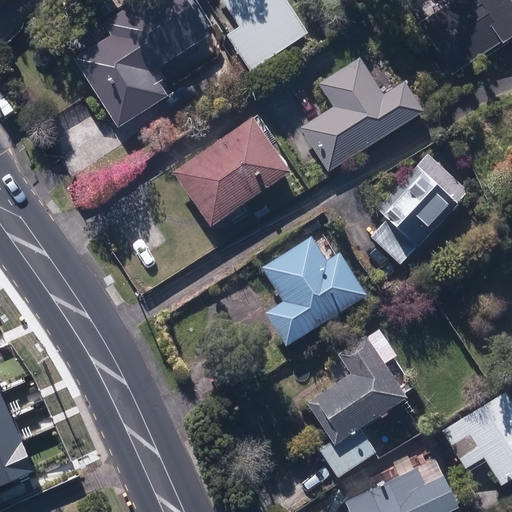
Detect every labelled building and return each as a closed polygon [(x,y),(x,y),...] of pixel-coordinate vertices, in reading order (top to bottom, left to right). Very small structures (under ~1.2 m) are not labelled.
[(75,65),(118,131),(167,100),(151,76),(208,40),(182,0),(147,0),(105,27),(113,41),(75,65)] [(305,40),(279,0),(217,0),(238,31),(225,39),(250,76),(305,40)] [(511,0),(454,0),(422,21),(456,72),(511,35),(511,0)] [(300,132),(326,174),(420,117),(403,89),(382,101),(359,64),(318,89),(333,112),(300,132)] [(0,114),(5,121),(15,114),(0,94),(0,114)] [(173,177),(211,232),(289,177),(251,122),(173,177)] [(422,242),(423,243),(472,188),(431,152),(383,207),(393,216),(376,235),(405,261),(422,242)] [(265,317),(287,351),(366,300),(338,258),(326,266),(311,242),(263,272),(284,305),(265,317)] [(321,453),(340,480),(376,457),(361,433),(406,402),(365,340),(338,358),(351,379),(308,408),(332,445),(321,453)] [(209,377),(224,402),(266,376),(251,352),(209,377)] [(511,477),(511,389),(447,429),(469,465),(487,454),(505,482),(511,477)] [(0,418),(11,414),(0,390),(0,418)] [(11,414),(0,418),(0,449),(22,440),(11,414)] [(0,486),(35,471),(22,440),(0,449),(0,486)] [(343,506),(346,511),(454,511),(456,511),(433,463),(343,506)]
